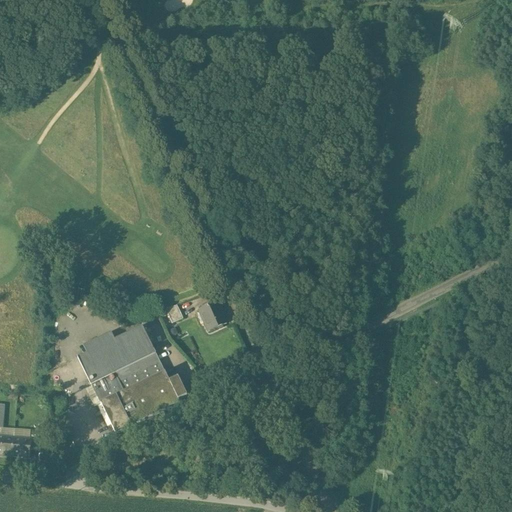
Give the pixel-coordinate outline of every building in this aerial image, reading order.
[(224,326),(215,303),(199,310),(204,322),(201,323),(205,333),(224,326)] [(177,306),(166,311),(172,324),(183,319),(177,306)] [(141,327),(77,359),(90,387),(91,386),(114,375),(155,354),(141,327)] [(155,354),(114,375),(123,394),(164,373),(155,354)] [(114,375),(91,386),(116,436),(180,404),(169,383),(164,373),(123,394),(114,375)] [(178,379),(169,383),(178,401),(187,397),(178,379)] [(13,438),(0,436),(0,454),(5,455),(5,456),(11,457),(13,438)] [(28,440),(13,438),(11,457),(18,458),(18,456),(29,458),(29,451),(38,452),(39,440),(39,437),(29,436),(28,440)]
